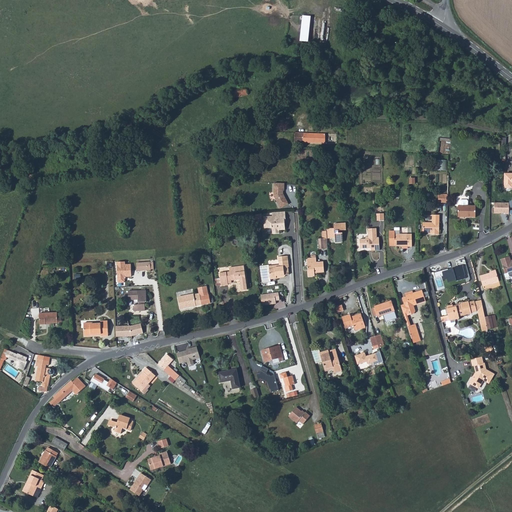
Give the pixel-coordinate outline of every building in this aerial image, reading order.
[(303,16),(300,41),(308,42),(311,16),(303,16)] [(247,90),(232,93),(233,98),(248,95),(247,90)] [(295,133),(294,141),(303,142),(303,133),(295,133)] [(303,133),(303,142),(325,142),(325,134),(303,133)] [(447,160),(438,159),(438,169),(447,170),(447,160)] [(279,208),(288,204),(284,197),(283,198),(282,196),(282,193),(282,190),(283,191),(284,183),(273,183),(273,196),(279,208)] [(438,202),(447,203),(447,197),(447,195),(438,194),(438,202)] [(458,205),(458,217),(475,218),(475,206),(468,206),(468,202),(467,201),(460,201),(459,202),(459,205),(458,205)] [(495,202),(495,213),(509,214),(510,207),(510,202),(495,202)] [(284,213),(272,214),(272,217),(263,217),(263,223),(267,222),(267,228),(271,228),(272,234),(279,234),(279,231),(285,230),(284,224),(283,224),(282,221),(285,221),(284,213)] [(423,223),(423,232),(431,232),(431,235),(441,235),(441,215),(433,215),(433,223),(423,223)] [(334,227),(326,228),(326,231),(326,238),(327,238),(329,238),(335,238),(335,242),(343,241),(342,232),(338,233),(338,230),(346,229),(345,223),(334,223),(334,227)] [(407,247),(407,246),(412,246),(411,234),(395,234),(395,230),(389,230),(389,245),(402,245),(402,247),(407,247)] [(359,239),(360,244),(362,244),(362,248),(370,248),(371,250),(379,250),(379,237),(377,237),(376,232),(368,233),(368,236),(365,236),(365,238),(359,239)] [(328,248),(327,238),(326,238),(322,239),(319,239),(320,249),(328,248)] [(276,268),(268,269),(270,278),(279,278),(281,275),(285,275),(289,275),(288,267),(289,267),(287,256),(278,257),(279,265),(276,265),(276,268)] [(315,257),(306,258),(308,276),(314,275),(314,272),(324,272),(323,261),(316,262),(315,257)] [(511,262),(511,263),(511,261),(510,257),(501,260),(506,274),(508,273),(509,277),(511,278),(511,277),(511,262)] [(124,261),(116,262),(117,281),(119,282),(123,282),(124,281),(124,278),(125,276),(131,276),(130,264),(125,264),(124,261)] [(219,268),(219,273),(221,285),(228,284),(227,283),(227,280),(231,280),(239,279),(240,285),(246,285),(243,261),(228,263),(228,267),(219,268)] [(137,270),(137,271),(146,270),(146,262),(136,263),(137,270)] [(449,268),(442,270),(444,278),(447,277),(448,281),(456,279),(457,280),(466,277),(463,264),(449,267),(449,268)] [(268,269),(268,266),(259,267),(261,283),(270,282),(270,278),(268,269)] [(490,273),(482,275),(480,276),(483,286),(499,281),(496,271),(490,273)] [(219,273),(212,274),(213,284),(214,286),(221,285),(219,273)] [(199,293),(193,294),(194,297),(208,294),(206,286),(201,286),(202,291),(198,292),(199,293)] [(143,301),(144,301),(146,301),(146,290),(128,291),(128,300),(138,299),(138,304),(133,304),(133,311),(145,310),(144,304),(143,304),(143,301)] [(406,297),(402,298),(405,306),(401,308),(403,315),(408,313),(409,315),(413,314),(415,311),(413,305),(426,301),(422,290),(413,293),(406,295),(406,297)] [(278,292),(260,294),(261,305),(275,304),(275,300),(279,300),(278,292)] [(194,297),(193,294),(193,293),(177,297),(180,308),(201,304),(210,303),(208,294),(194,297)] [(374,306),(375,307),(377,315),(378,316),(384,314),(385,316),(387,317),(393,315),(394,313),(393,311),(395,311),(391,300),(374,306)] [(447,308),(446,309),(448,317),(441,318),(442,323),(446,322),(447,325),(450,327),(453,326),(455,323),(454,320),(460,318),(459,316),(471,313),(471,312),(477,311),(474,302),(474,300),(469,302),(468,301),(460,303),(461,304),(453,306),(452,304),(447,306),(447,308)] [(481,300),(474,302),(477,311),(479,317),(485,317),(481,300)] [(342,304),(335,306),(337,313),(344,310),(342,304)] [(50,308),(39,308),(39,321),(39,324),(45,323),(45,322),(49,321),(49,323),(57,322),(57,313),(50,313),(50,308)] [(350,314),(341,317),(345,328),(353,325),(355,330),(365,327),(361,313),(351,316),(350,314)] [(485,317),(487,329),(498,326),(495,315),(485,317)] [(485,317),(479,318),(482,331),(488,330),(487,329),(485,317)] [(91,323),(91,322),(83,323),(84,336),(91,335),(91,334),(101,334),(101,335),(101,336),(108,336),(107,322),(107,320),(100,321),(100,322),(100,323),(91,323)] [(140,323),(129,326),(131,336),(143,333),(140,323)] [(415,324),(407,326),(411,339),(419,336),(415,324)] [(129,325),(115,326),(116,336),(131,336),(129,326),(129,325)] [(380,334),(375,335),(378,345),(383,343),(380,334)] [(375,335),(370,337),(373,346),(378,345),(375,335)] [(270,349),(262,352),(264,362),(278,358),(279,362),(283,360),(279,345),(270,348),(270,349)] [(197,346),(187,349),(187,351),(177,353),(180,364),(187,362),(188,367),(195,365),(194,360),(200,358),(197,346)] [(4,349),(1,358),(4,359),(6,360),(7,357),(15,361),(14,363),(16,364),(15,367),(23,370),(27,361),(25,361),(27,357),(19,354),(19,355),(4,349)] [(335,349),(328,351),(328,350),(319,353),(325,371),(334,369),(335,373),(342,371),(340,366),(335,349)] [(365,352),(355,355),(357,364),(367,361),(368,363),(373,362),(374,364),(383,362),(380,351),(366,356),(365,352)] [(160,362),(158,364),(164,369),(168,365),(174,359),(166,353),(159,362),(160,362)] [(49,357),(37,355),(35,366),(38,366),(36,380),(42,382),(41,385),(42,385),(42,387),(39,387),(38,391),(46,391),(47,386),(48,386),(50,375),(51,375),(53,375),(53,374),(54,372),(54,371),(53,370),(52,369),(45,367),(45,364),(48,365),(49,357)] [(473,365),(474,365),(476,372),(476,373),(475,375),(474,375),(470,382),(470,383),(477,388),(479,387),(483,380),(489,383),(494,374),(486,369),(484,363),(483,363),(481,357),(472,359),(473,365)] [(164,369),(163,370),(172,377),(176,373),(168,365),(164,369)] [(262,366),(260,370),(262,370),(260,373),(257,374),(258,379),(261,378),(268,382),(270,389),(271,388),(272,391),(278,390),(274,375),(270,376),(270,375),(266,373),(268,369),(262,366)] [(133,383),(141,391),(148,384),(155,375),(146,367),(142,371),(143,372),(133,383)] [(240,387),(236,369),(218,372),(220,382),(231,380),(232,389),(240,387)] [(281,378),(282,378),(285,386),(284,386),(286,391),(293,389),(291,384),(294,383),(292,375),(287,376),(285,372),(279,373),(281,378)] [(176,373),(172,377),(174,380),(181,386),(186,381),(176,373)] [(94,375),(91,381),(108,391),(111,387),(114,389),(115,386),(109,383),(102,379),(103,378),(96,374),(95,376),(94,375)] [(71,381),(53,396),(54,398),(49,402),(53,406),(72,390),(76,394),(85,386),(77,377),(72,382),(71,381)] [(148,384),(141,391),(145,394),(148,390),(147,389),(150,385),(148,384)] [(256,388),(250,390),(253,398),(259,396),(256,388)] [(129,390),(125,396),(132,401),(136,395),(129,390)] [(296,407),(288,416),(296,423),(298,421),(302,425),(310,416),(306,412),(304,414),(296,407)] [(111,420),(109,426),(113,427),(112,431),(120,433),(122,428),(130,430),(132,421),(129,420),(129,418),(120,415),(118,420),(115,422),(111,420)] [(318,432),(320,432),(323,431),(321,423),(314,425),(318,438),(321,437),(321,436),(319,436),(318,432)] [(54,437),(50,443),(63,450),(67,444),(54,437)] [(158,441),(160,448),(168,446),(166,438),(158,441)] [(57,452),(48,447),(46,450),(45,449),(38,461),(49,468),(56,456),(57,452)] [(159,455),(147,459),(150,470),(171,464),(167,451),(159,454),(159,455)] [(25,484),(22,490),(32,495),(37,486),(41,488),(44,480),(41,479),(37,477),(39,472),(32,469),(30,474),(31,475),(27,482),(28,482),(27,485),(25,484)] [(140,472),(129,489),(139,495),(143,489),(144,489),(151,479),(140,472)] [(69,473),(65,480),(74,485),(77,479),(77,478),(69,473)] [(37,486),(32,495),(37,497),(41,488),(37,486)]
